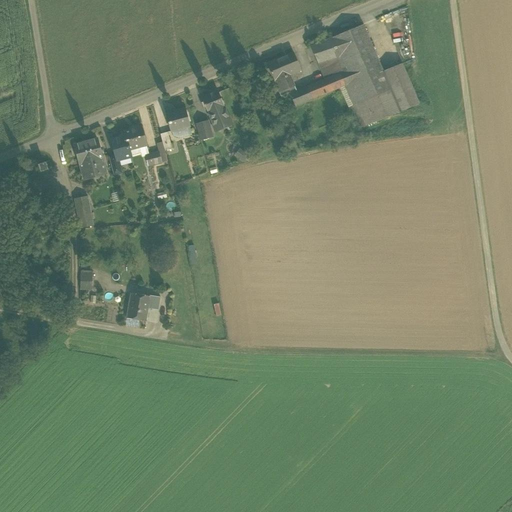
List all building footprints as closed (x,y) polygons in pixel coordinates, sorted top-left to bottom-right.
[(363,25),(332,38),(341,71),(341,73),(345,86),(353,106),(391,90),(383,72),(363,25)] [(324,78),(341,71),(332,38),(311,47),(324,78)] [(274,81),(289,74),(292,81),(296,80),(294,74),(301,71),(294,53),(267,64),(274,81)] [(402,64),(383,72),(391,90),(353,106),(362,128),(419,104),(402,64)] [(295,107),(340,88),(345,86),(341,73),(297,92),(290,94),(295,107)] [(289,93),(290,94),(297,92),(292,81),(289,74),(274,81),(280,96),(289,93)] [(353,106),(345,86),(340,88),(348,108),(353,106)] [(218,91),(201,98),(208,113),(214,129),(230,122),(224,107),(224,106),(218,91)] [(282,107),(267,113),(269,120),(285,114),(282,107)] [(185,109),(166,114),(171,132),(190,127),(185,109)] [(208,121),(196,125),(200,140),(213,137),(208,121)] [(141,125),(135,127),(136,129),(124,132),(125,135),(128,150),(129,150),(130,149),(146,145),(147,145),(141,125)] [(168,132),(160,134),(165,151),(172,149),(168,132)] [(125,135),(122,135),(119,138),(112,140),(113,147),(112,148),(113,151),(115,152),(116,155),(117,160),(118,160),(131,157),(129,150),(128,150),(125,135)] [(97,139),(74,145),(84,180),(107,174),(97,139)] [(146,145),(130,149),(131,155),(141,153),(142,157),(145,156),(148,155),(146,145)] [(242,147),(234,151),(240,161),(247,158),(242,147)] [(159,152),(152,154),(154,164),(162,163),(159,152)] [(148,155),(145,156),(148,166),(154,164),(152,154),(148,155)] [(116,155),(108,157),(113,175),(121,173),(118,160),(117,160),(116,155)] [(46,179),(31,183),(34,196),(50,192),(46,179)] [(87,197),(75,200),(78,215),(90,213),(91,213),(87,197)] [(90,213),(78,215),(81,228),(93,225),(90,213)] [(194,244),(188,245),(192,262),(197,261),(194,244)] [(92,279),(81,279),(81,290),(92,290),(92,279)] [(150,297),(131,293),(126,318),(146,321),(148,309),(150,297)] [(160,298),(150,296),(150,297),(148,309),(158,310),(160,298)]
